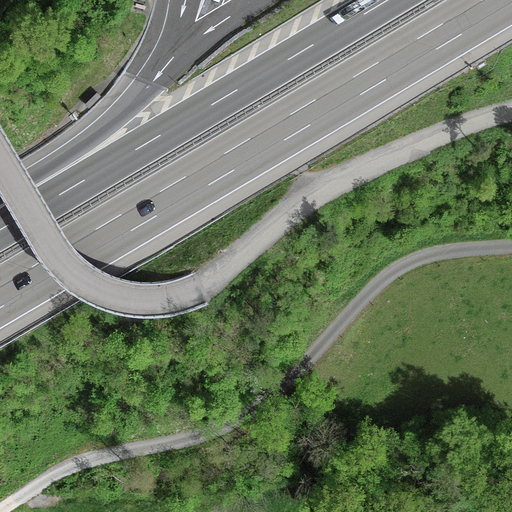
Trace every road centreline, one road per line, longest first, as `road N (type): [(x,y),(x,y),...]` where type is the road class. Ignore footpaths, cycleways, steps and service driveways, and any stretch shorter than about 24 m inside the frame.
road 1 (track): [(0,511),(91,459),(223,427),(300,369),(398,268),(435,253),(511,246)]
road 2 (motorway): [(0,296),(498,0)]
road 3 (motorway): [(387,0),(0,229)]
road 4 (motorway): [(151,83),(0,203)]
